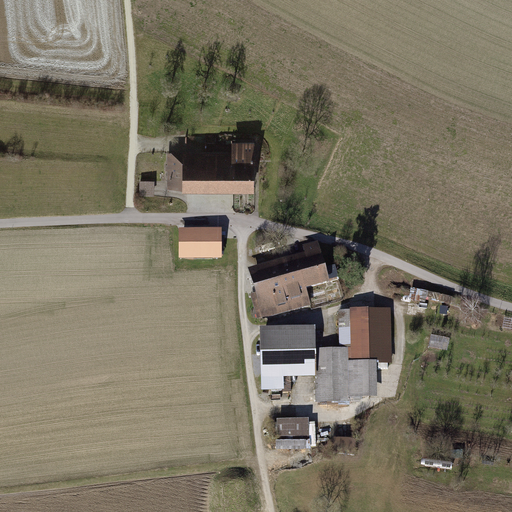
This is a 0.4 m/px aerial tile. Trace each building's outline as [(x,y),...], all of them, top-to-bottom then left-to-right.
[(170,171),(170,186),(254,187),(254,144),(241,144),(241,163),(235,163),(235,155),(170,154),(170,165),(167,165),(167,171),(170,171)] [(155,182),(140,182),(140,197),(155,198),(155,182)] [(180,233),(180,265),(223,265),(222,233),(180,233)] [(311,261),(254,278),(262,305),(255,306),(259,318),(310,303),(305,288),(327,281),(316,244),(306,247),(311,261)] [(262,336),(263,390),(283,389),(283,375),(317,374),(317,403),(349,402),(349,396),(370,396),(369,362),(389,362),(388,314),(342,315),(343,352),(314,352),(314,335),(262,336)] [(310,422),(278,423),(278,446),(310,445),(310,422)]
